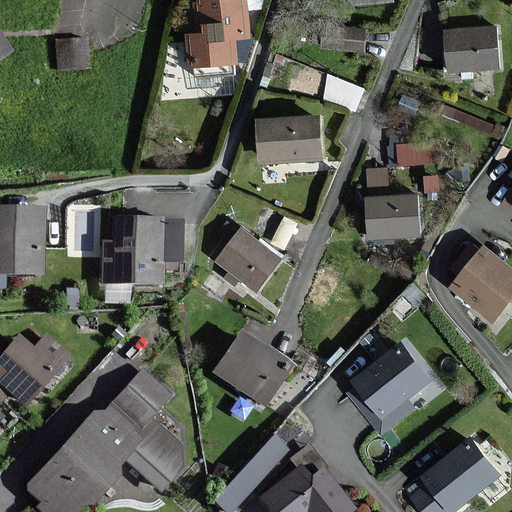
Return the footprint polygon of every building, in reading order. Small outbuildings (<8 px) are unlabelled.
[(247,0),(198,0),(202,33),(188,34),(191,65),(237,61),(235,38),(251,37),(247,0)] [(365,31),(326,27),(324,46),(363,50),(365,31)] [(498,67),(495,29),(448,32),(451,70),(498,67)] [(58,36),(59,64),(88,64),(87,35),(58,36)] [(362,104),(368,81),(331,71),(325,95),(362,104)] [(319,117),(258,120),(261,162),(321,158),(319,117)] [(435,138),(401,136),(400,158),(434,160),(435,138)] [(394,186),(393,162),(370,162),(371,187),(394,186)] [(420,234),(417,195),(369,198),(371,238),(420,234)] [(39,212),(0,210),(0,273),(37,274),(39,212)] [(156,221),(114,220),(114,243),(103,243),(102,282),(157,283),(157,265),(173,265),(174,227),(156,227),(156,221)] [(280,258),(242,230),(219,261),(257,289),(280,258)] [(470,248),(465,244),(452,260),(456,263),(453,268),(462,275),(453,287),(495,321),(511,299),(511,269),(482,246),(479,251),(472,245),(470,248)] [(287,367),(236,335),(212,372),(263,404),(287,367)] [(52,373),(53,372),(67,356),(45,337),(33,351),(30,353),(52,373)] [(22,406),(52,373),(30,353),(14,339),(0,354),(0,385),(8,393),(22,406)] [(355,380),(360,386),(352,392),(382,431),(413,408),(406,399),(431,380),(403,343),(355,380)] [(90,414),(22,489),(38,503),(34,508),(38,511),(74,511),(83,502),(88,506),(115,476),(110,472),(122,460),(158,492),(180,468),(178,444),(149,417),(169,395),(141,370),(103,412),(90,414)] [(0,402),(8,393),(0,385),(0,402)] [(233,511),(288,453),(272,437),(211,504),(218,511),(233,511)] [(414,496),(426,511),(450,511),(500,475),(472,439),(425,475),(431,483),(414,496)] [(348,511),(350,510),(320,471),(306,481),(296,469),(258,499),(267,511),(348,511)]
